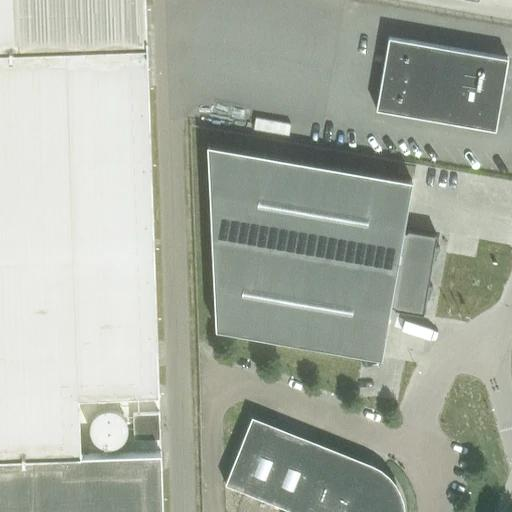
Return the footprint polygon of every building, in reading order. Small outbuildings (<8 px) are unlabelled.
[(162,511),(160,452),(80,454),(78,397),(158,394),(144,0),(0,0),(0,511),(162,511)] [(507,58),(388,37),(375,109),(495,130),(507,58)] [(434,245),(436,235),(407,230),(406,232),(402,231),(411,180),(206,145),(214,329),(380,358),(389,308),(422,314),(424,304),(432,287),(427,285),(431,265),(439,247),(434,245)] [(115,409),(108,408),(101,410),(96,414),(92,420),(90,427),(92,435),(96,441),(102,445),(109,446),(115,445),(121,442),(125,437),(128,430),(128,424),(125,417),(121,413),(115,409)] [(159,415),(133,415),(134,440),(159,440),(159,415)] [(292,434),(252,418),(253,417),(251,417),(224,484),(265,500),(292,434)] [(333,505),(351,458),(292,434),(265,500),(294,511),(308,511),(314,498),(333,505)] [(370,466),(361,462),(351,458),(333,505),(349,511),(401,511),(402,511),(401,502),(398,492),(393,484),(387,476),(379,470),(370,466)] [(349,511),(333,505),(314,498),(308,511),(349,511)]
